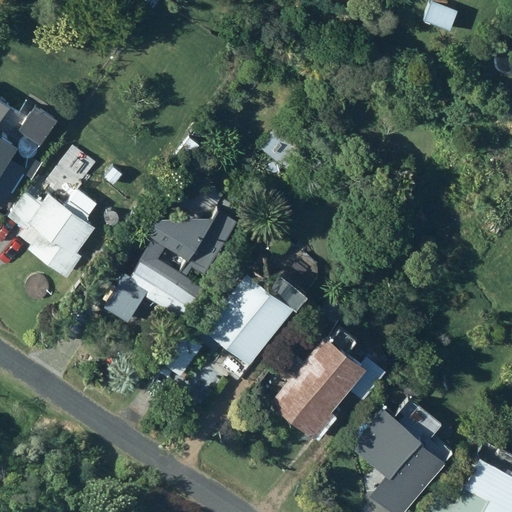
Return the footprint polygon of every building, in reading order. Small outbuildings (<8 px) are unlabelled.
[(459,3),(451,0),(429,0),(421,18),(446,31),(459,3)] [(5,96),(0,92),(0,148),(34,97),(14,83),(5,96)] [(28,117),(37,121),(41,110),(32,106),(28,117)] [(257,137),(284,160),(300,141),(273,119),(257,137)] [(202,145),(189,134),(172,155),(186,166),(202,145)] [(112,158),(103,171),(114,179),(123,166),(112,158)] [(66,265),(81,245),(75,240),(93,216),(49,183),(40,194),(27,184),(9,207),(26,220),(31,213),(41,220),(29,237),(66,265)] [(182,309),(205,273),(148,237),(126,272),(120,269),(105,292),(130,306),(143,285),(182,309)] [(247,257),(203,318),(249,350),(292,291),(296,294),(315,268),(291,252),(283,263),(281,261),(271,275),(247,257)] [(319,429),(340,400),(332,394),(345,378),(363,392),(388,360),(362,340),(359,345),(326,319),(270,392),(319,429)] [(180,366),(201,340),(183,325),(161,351),(180,366)] [(408,389),(395,406),(379,394),(346,438),(386,468),(371,488),(401,511),(455,440),(433,424),(441,414),(408,389)] [(510,511),(511,508),(511,456),(480,441),(455,492),(434,482),(419,511),(510,511)]
